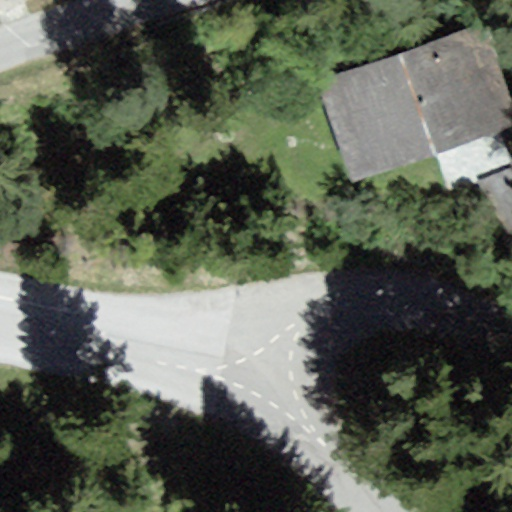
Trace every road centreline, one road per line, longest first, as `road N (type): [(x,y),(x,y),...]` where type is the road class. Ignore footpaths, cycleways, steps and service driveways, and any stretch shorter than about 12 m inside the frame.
road 1 (residential): [(511,334),(461,308),(376,290),(323,303),(286,333),(267,402)]
road 2 (residential): [(267,402),(194,363),(0,313)]
road 3 (residential): [(0,77),(163,27),(219,0)]
road 4 (residential): [(354,511),(314,446),(267,402)]
